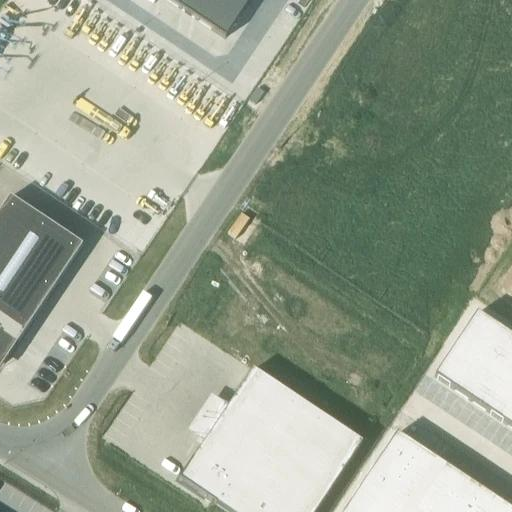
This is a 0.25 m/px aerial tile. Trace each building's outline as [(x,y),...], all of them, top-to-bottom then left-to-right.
[(161,0),(224,41),(250,0),(161,0)] [(0,211),(0,367),(2,367),(82,248),(8,199),(0,211)] [(475,316),(433,379),(469,403),(511,340),(475,316)] [(511,340),(469,403),(504,427),(511,414),(511,340)] [(202,445),(177,482),(222,511),(316,511),(361,445),(251,372),(227,409),(202,445)] [(395,436),(361,487),(398,511),(408,511),(439,466),(395,436)] [(439,466),(408,511),(472,511),(483,495),(439,466)] [(398,511),(361,487),(344,511),(398,511)] [(508,511),(483,495),(472,511),(508,511)]
